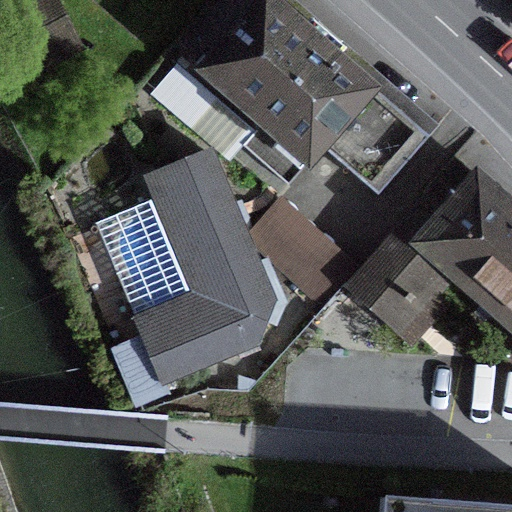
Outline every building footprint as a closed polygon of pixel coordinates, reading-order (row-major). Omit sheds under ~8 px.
[(27,0),(11,8),(39,67),(73,48),(49,0),(27,0)] [(263,0),(200,72),(261,124),(240,148),(285,188),(320,149),(330,137),(382,183),(372,195),(375,197),(426,139),(415,129),(416,128),(270,1),(269,3),(265,0),(263,0)] [(141,337),(142,337),(160,382),(253,344),(269,304),(207,155),(160,175),(168,194),(94,226),(141,337)] [(511,215),(476,183),(447,215),(428,198),(347,291),(390,328),(445,265),(478,294),(474,299),(486,310),(497,320),(501,315),(507,320),(511,324),(511,215)] [(248,236),(322,305),(353,271),(278,203),(248,236)] [(388,511),(511,511),(511,508),(390,498),(388,511)]
